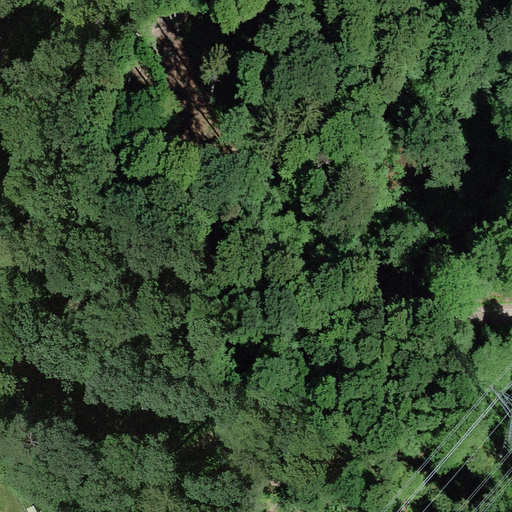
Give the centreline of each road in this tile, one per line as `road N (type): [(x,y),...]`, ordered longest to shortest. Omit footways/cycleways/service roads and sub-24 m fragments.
road 1 (track): [(511,314),(397,322),(329,350),(306,387),(289,511)]
road 2 (track): [(198,0),(70,67),(0,85)]
